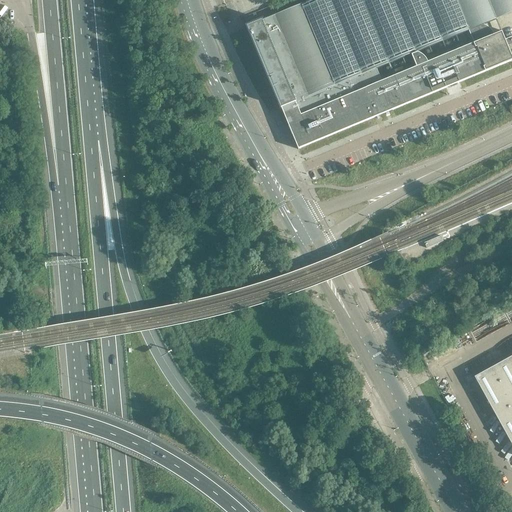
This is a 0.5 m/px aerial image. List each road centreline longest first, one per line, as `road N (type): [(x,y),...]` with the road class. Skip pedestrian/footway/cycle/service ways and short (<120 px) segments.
road 1 (motorway): [(296,511),(164,368),(128,288),(90,140)]
road 2 (motorway): [(123,511),(90,140)]
road 3 (motorway): [(66,185),(95,511)]
road 4 (tertiary): [(457,511),(305,233)]
road 5 (motorway): [(240,511),(135,442),(63,418),(0,409)]
road 6 (unclassified): [(274,179),(511,81)]
road 7 (unclassified): [(305,233),(511,134)]
road 8 (unclassified): [(511,480),(446,365),(511,331)]
road 9 (tertiary): [(274,179),(189,0)]
road 10 (motorway): [(49,0),(66,185)]
road 11 (motorway): [(30,32),(66,185)]
road 12 (motorway): [(90,140),(78,0)]
